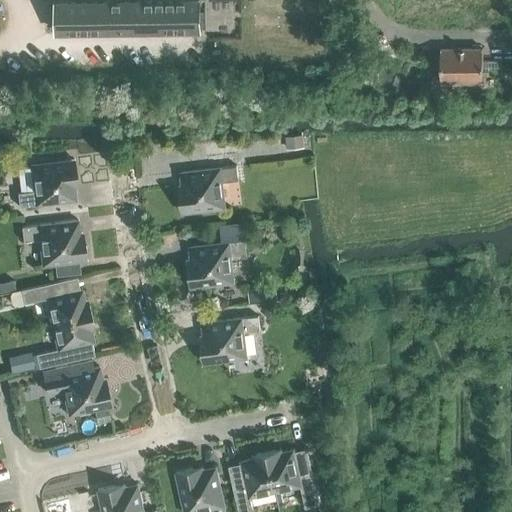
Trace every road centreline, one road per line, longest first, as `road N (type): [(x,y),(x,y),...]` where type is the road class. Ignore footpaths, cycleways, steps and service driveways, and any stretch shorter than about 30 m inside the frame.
road 1 (residential): [(174,438),(126,170)]
road 2 (residential): [(21,474),(174,438)]
road 3 (residential): [(174,438),(296,413)]
